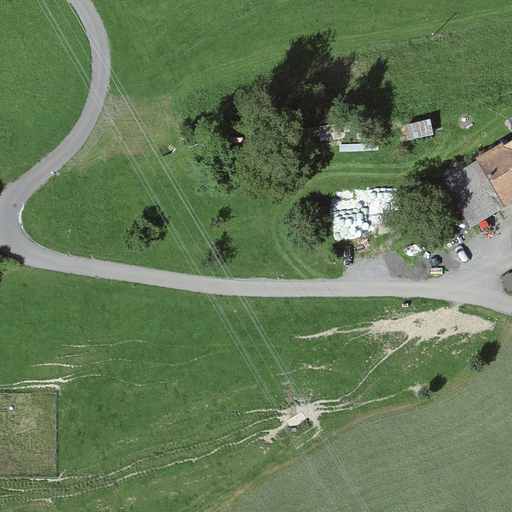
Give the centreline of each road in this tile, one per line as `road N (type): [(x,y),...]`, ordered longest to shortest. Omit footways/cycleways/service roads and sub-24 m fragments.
road 1 (track): [(77,0),(109,65),(90,136),(25,186),(8,218),(25,249),(88,267),(254,289),(470,293),(511,308)]
road 2 (track): [(470,293),(399,345),(345,413),(204,511)]
